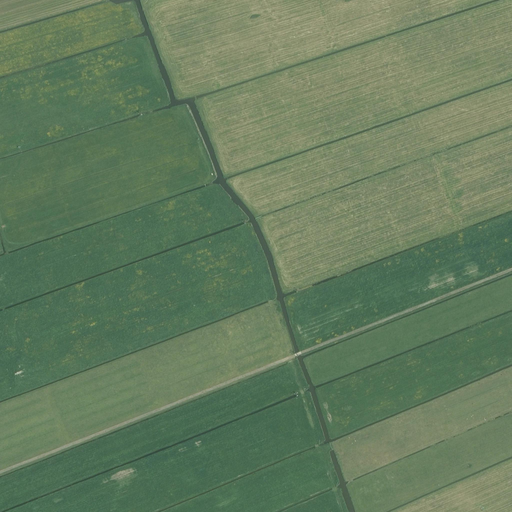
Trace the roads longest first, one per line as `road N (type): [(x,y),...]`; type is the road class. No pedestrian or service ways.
road 1 (track): [(294,356),(511,269)]
road 2 (track): [(290,357),(342,511)]
